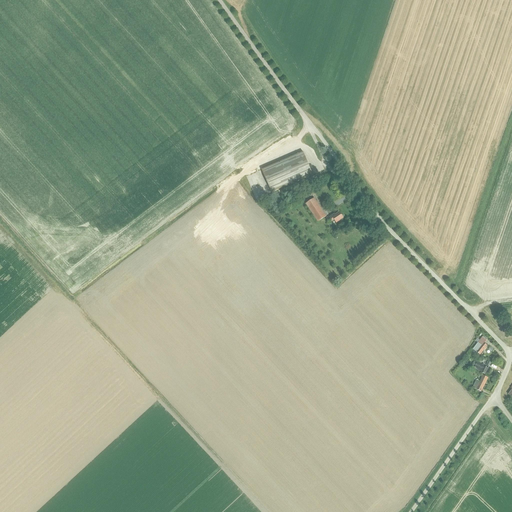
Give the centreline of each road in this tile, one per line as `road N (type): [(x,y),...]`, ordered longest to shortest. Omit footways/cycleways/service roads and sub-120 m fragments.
road 1 (unclassified): [(510,352),(384,224),(218,0)]
road 2 (unclassified): [(411,511),(492,397)]
